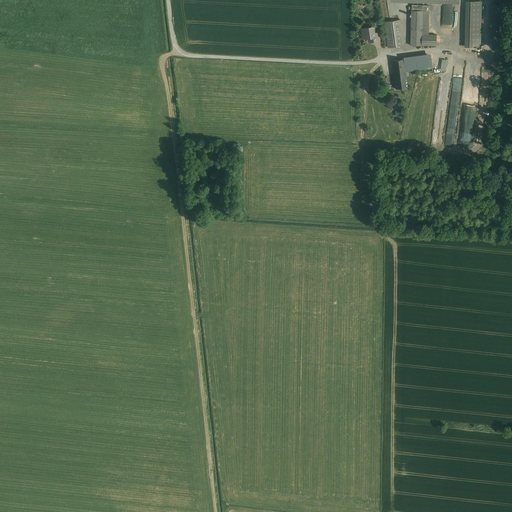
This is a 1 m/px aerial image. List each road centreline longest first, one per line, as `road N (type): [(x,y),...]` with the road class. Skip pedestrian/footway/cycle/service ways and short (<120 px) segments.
road 1 (track): [(216,511),(160,66),(178,52)]
road 2 (unclassified): [(394,55),(355,63),(193,56),(175,47),(167,0)]
